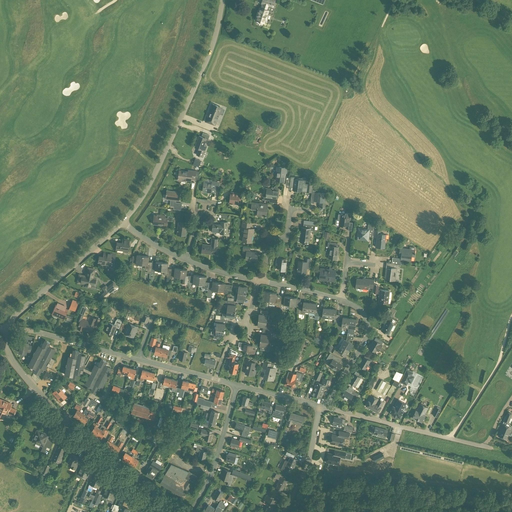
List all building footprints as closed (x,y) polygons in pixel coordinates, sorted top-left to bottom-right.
[(273,7),(275,1),(271,0),(262,0),(261,3),(263,4),(261,8),(260,8),(258,12),(257,15),(257,16),(256,20),(264,23),(265,18),(266,19),(267,15),(268,11),(267,10),(268,6),(273,7)] [(222,108),(212,104),(209,111),(210,111),(208,117),(207,117),(204,122),(215,126),(222,108)] [(209,135),(203,133),(203,134),(202,136),(199,135),(196,142),(195,147),(199,148),(197,155),(203,157),(207,146),(203,145),(206,138),(208,139),(209,135)] [(201,161),(195,159),(193,165),(199,167),(201,161)] [(286,173),(287,168),(285,168),(277,167),(276,174),(277,175),(276,181),(284,182),(285,173),(286,173)] [(195,180),(196,171),(188,170),(188,172),(179,170),(178,181),(186,182),(186,180),(191,181),(191,179),(195,180)] [(305,179),(291,177),(289,186),(296,187),(295,190),(306,192),(307,189),(304,189),(305,179)] [(218,189),(219,183),(212,182),(212,184),(204,183),(203,192),(208,192),(208,191),(215,192),(215,188),(218,189)] [(277,188),(277,186),(274,186),(274,187),(271,187),(271,189),(266,189),(265,197),(263,197),(263,200),(270,201),(270,197),(277,198),(278,188),(277,188)] [(179,201),(180,192),(167,190),(166,195),(167,195),(166,199),(170,200),(170,206),(174,207),(173,209),(181,210),(181,203),(175,202),(175,200),(179,201)] [(240,200),(241,193),(231,192),(229,203),(238,204),(238,200),(240,200)] [(324,208),(326,194),(315,192),(314,201),(320,201),(319,207),(324,208)] [(266,217),(266,215),(267,204),(252,202),(251,209),(258,210),(257,215),(265,216),(266,217)] [(349,222),(350,213),(345,213),(345,215),(338,214),(337,220),(339,220),(339,226),(344,226),(344,225),(348,226),(348,230),(352,231),(352,223),(349,222)] [(168,218),(165,218),(165,215),(153,214),(153,216),(154,216),(153,224),(163,225),(163,227),(167,227),(167,221),(172,221),(172,217),(168,216),(168,218)] [(186,235),(187,223),(179,222),(177,234),(186,235)] [(227,234),(228,222),(221,222),(220,224),(213,224),(212,232),(220,232),(220,234),(227,234)] [(254,232),(254,229),(249,229),(250,223),(242,222),(242,228),(244,228),(242,241),(251,242),(253,231),(254,232)] [(309,224),(303,224),(303,227),(301,227),(300,236),(298,236),(297,242),(304,243),(305,241),(309,242),(310,231),(314,231),(315,225),(309,224)] [(373,232),(374,225),(368,224),(368,229),(358,228),(357,236),(360,236),(360,240),(367,241),(368,231),(373,232)] [(384,248),(386,235),(380,234),(380,231),(375,230),(374,237),(377,238),(375,247),(384,248)] [(128,252),(129,240),(123,239),(123,243),(117,242),(116,250),(124,251),(124,252),(128,252)] [(337,259),(338,247),(334,246),(335,243),(328,242),(327,247),(330,247),(328,258),(337,259)] [(210,253),(211,245),(202,244),(201,253),(209,254),(209,253),(210,253)] [(256,261),(257,252),(250,252),(250,248),(243,247),(243,251),(247,251),(246,260),(256,261)] [(400,264),(403,264),(403,260),(411,261),(412,257),(414,257),(415,249),(400,248),(399,253),(402,253),(401,258),(392,257),(392,263),(400,264)] [(106,267),(110,268),(111,260),(115,260),(116,254),(104,252),(103,257),(99,256),(98,264),(106,265),(106,267)] [(135,265),(136,264),(139,264),(138,269),(141,270),(142,264),(143,256),(137,255),(136,256),(133,256),(132,265),(135,265)] [(151,273),(152,263),(148,263),(149,256),(143,256),(142,264),(145,265),(144,270),(147,270),(147,273),(151,273)] [(279,267),(279,270),(285,271),(286,262),(285,262),(285,259),(284,259),(284,258),(276,258),(275,267),(279,267)] [(309,266),(310,259),(306,259),(305,262),(298,261),(297,273),(305,274),(306,266),(309,266)] [(161,272),(161,271),(162,262),(155,261),(155,264),(152,263),(151,273),(154,274),(155,270),(158,270),(158,272),(161,272)] [(170,277),(171,270),(167,269),(168,263),(162,262),(161,271),(164,271),(164,275),(167,275),(166,277),(170,277)] [(400,268),(400,264),(392,263),(391,269),(386,268),(385,277),(390,278),(390,280),(395,281),(397,268),(400,268)] [(180,277),(181,269),(175,268),(174,270),(171,270),(170,277),(170,278),(174,278),(174,277),(177,277),(177,279),(180,279),(180,277)] [(334,281),(335,270),(321,268),(320,276),(325,277),(325,280),(334,281)] [(187,286),(188,276),(186,276),(187,269),(181,269),(180,277),(183,278),(182,283),(182,284),(183,285),(187,286)] [(89,270),(89,271),(88,271),(87,272),(86,276),(82,276),(82,279),(81,279),(81,280),(81,283),(85,284),(86,284),(86,286),(90,287),(91,285),(94,286),(96,278),(93,278),(94,273),(93,272),(94,271),(89,270)] [(198,286),(199,284),(200,275),(193,274),(193,277),(188,276),(187,286),(191,286),(191,283),(196,284),(195,286),(198,286)] [(205,283),(206,276),(200,275),(199,284),(202,284),(201,288),(204,288),(204,290),(208,290),(209,284),(205,283)] [(372,288),(374,280),(365,278),(365,280),(357,279),(355,288),(356,288),(356,289),(356,290),(357,290),(358,291),(359,290),(360,289),(360,288),(368,289),(368,287),(372,288)] [(227,291),(228,286),(224,286),(225,283),(219,282),(217,292),(220,293),(220,291),(224,292),(223,293),(227,294),(227,291)] [(104,292),(101,294),(105,298),(111,292),(106,285),(101,288),(104,292)] [(388,303),(390,291),(380,289),(379,302),(388,303)] [(268,311),(269,304),(270,292),(264,291),(263,300),(266,300),(265,307),(261,307),(260,310),(262,310),(268,311)] [(236,292),(236,295),(237,295),(236,302),(242,303),(243,299),(245,299),(246,293),(236,292)] [(280,298),(280,299),(276,299),(276,293),(270,292),(269,304),(275,305),(274,305),(280,306),(280,298)] [(280,306),(283,306),(283,304),(287,305),(286,306),(289,307),(291,297),(284,296),(284,299),(280,298),(280,306)] [(299,306),(300,301),(297,300),(297,298),(291,297),(289,307),(292,307),(292,306),(299,306)] [(75,311),(79,302),(73,300),(69,309),(75,311)] [(226,303),(226,307),(225,310),(227,310),(235,311),(236,305),(234,305),(234,301),(224,300),(224,303),(226,303)] [(299,306),(298,314),(303,314),(303,313),(304,313),(305,311),(309,312),(310,302),(303,302),(303,307),(299,306)] [(309,312),(314,312),(314,316),(318,316),(319,316),(319,312),(319,311),(319,310),(316,309),(317,303),(310,302),(309,312)] [(55,307),(52,314),(60,317),(59,317),(64,319),(68,310),(64,308),(60,306),(61,305),(57,303),(56,307),(55,307)] [(83,315),(85,311),(86,311),(87,310),(87,309),(87,308),(86,307),(83,306),(80,314),(79,314),(76,320),(80,322),(77,328),(82,330),(83,329),(89,331),(88,332),(91,333),(93,328),(96,329),(98,325),(100,319),(96,318),(96,319),(91,317),(89,323),(82,320),(84,315),(83,315)] [(321,311),(319,311),(319,312),(319,316),(318,316),(318,320),(319,320),(323,322),(325,317),(328,318),(330,309),(323,308),(322,313),(321,313),(321,311)] [(328,318),(334,319),(334,322),(338,322),(339,316),(336,316),(336,309),(330,309),(328,318)] [(222,316),(221,316),(221,319),(223,320),(228,320),(229,317),(234,318),(235,311),(227,310),(226,314),(222,313),(222,316)] [(261,314),(259,314),(258,320),(267,321),(271,322),(271,321),(271,319),(268,319),(269,315),(267,315),(268,311),(262,310),(261,314)] [(390,319),(394,313),(390,310),(386,316),(390,319)] [(150,316),(145,314),(145,316),(144,315),(142,321),(147,323),(150,316)] [(343,318),(342,324),(338,323),(337,329),(342,330),(342,327),(348,328),(349,318),(343,318)] [(348,328),(347,336),(353,337),(354,333),(352,333),(353,328),(355,328),(356,319),(349,318),(348,328)] [(215,322),(216,323),(216,326),(214,326),(214,329),(216,329),(224,330),(225,324),(223,323),(223,320),(221,319),(215,319),(215,322)] [(388,334),(394,323),(387,319),(381,331),(388,334)] [(119,328),(121,322),(116,320),(114,325),(109,323),(106,331),(105,330),(104,331),(113,335),(116,327),(119,328)] [(272,328),(268,327),(269,324),(272,324),(272,321),(271,321),(271,322),(267,321),(258,320),(257,326),(264,327),(264,330),(271,331),(272,328)] [(134,338),(138,327),(128,323),(124,334),(134,338)] [(214,329),(214,330),(215,330),(215,335),(213,335),(212,338),(220,340),(221,336),(223,336),(224,330),(216,329),(214,329)] [(260,340),(270,341),(271,331),(264,330),(263,334),(261,334),(260,340)] [(300,361),(301,357),(300,356),(306,340),(300,338),(292,362),(297,364),(298,360),(300,361)] [(382,345),(383,342),(375,338),(374,340),(371,345),(370,345),(368,348),(376,352),(376,351),(379,352),(382,345)] [(341,345),(349,350),(352,344),(344,339),(341,345)] [(55,349),(48,346),(50,343),(45,340),(42,347),(39,346),(35,352),(34,352),(33,354),(34,354),(29,365),(36,368),(34,371),(39,374),(42,367),(45,369),(47,365),(52,367),(56,359),(51,357),(55,349)] [(260,350),(269,351),(270,341),(260,340),(259,346),(261,346),(260,350)] [(28,345),(28,343),(21,341),(21,344),(17,343),(17,346),(16,347),(17,347),(16,349),(19,350),(19,352),(26,354),(26,352),(30,353),(31,346),(28,345)] [(248,344),(239,342),(238,346),(242,347),(241,350),(243,350),(246,351),(246,352),(255,354),(255,349),(253,349),(253,348),(252,348),(253,346),(247,345),(248,344)] [(161,355),(162,348),(159,347),(160,344),(156,343),(155,347),(156,347),(154,353),(161,355)] [(338,350),(335,348),(333,352),(339,356),(341,352),(346,355),(349,350),(341,345),(338,350)] [(162,348),(161,355),(167,357),(168,355),(170,356),(171,350),(162,348)] [(84,367),(86,356),(78,354),(79,351),(73,350),(72,357),(69,357),(67,364),(66,364),(66,366),(67,366),(65,375),(73,376),(73,377),(77,378),(77,373),(80,374),(81,372),(83,372),(83,370),(91,373),(85,384),(92,387),(91,390),(96,393),(99,386),(102,387),(105,381),(106,381),(107,379),(106,378),(112,368),(105,364),(106,361),(101,359),(98,366),(95,364),(92,371),(84,367)] [(185,361),(188,353),(181,351),(179,360),(185,361)] [(237,356),(238,352),(235,351),(234,354),(228,353),(227,357),(230,358),(228,365),(230,366),(229,371),(232,372),(231,373),(235,373),(235,372),(236,373),(238,363),(238,361),(234,360),(236,355),(237,356)] [(210,354),(205,353),(204,357),(210,359),(209,360),(206,359),(204,364),(210,366),(209,367),(214,368),(216,360),(210,359),(211,354),(210,353),(210,354)] [(338,371),(342,364),(335,361),(337,358),(330,353),(327,359),(331,362),(329,365),(333,368),(333,369),(335,370),(336,370),(338,371)] [(365,355),(364,357),(361,362),(360,362),(358,365),(365,369),(370,361),(372,362),(373,359),(365,355)] [(254,376),(256,368),(254,367),(255,363),(249,361),(249,360),(246,359),(244,366),(247,367),(245,373),(254,376)] [(273,380),(276,369),(270,367),(271,363),(264,362),(262,370),(265,370),(263,378),(273,380)] [(128,375),(130,368),(123,366),(123,368),(119,367),(117,375),(121,377),(122,373),(128,375)] [(130,368),(128,375),(131,376),(131,379),(133,379),(134,377),(136,370),(130,368)] [(413,373),(406,369),(400,382),(406,385),(408,382),(411,383),(414,377),(412,375),(413,373)] [(397,370),(393,378),(400,381),(403,373),(397,370)] [(148,371),(146,378),(147,378),(146,381),(152,382),(153,380),(154,380),(154,379),(156,380),(157,377),(154,376),(155,373),(148,371)] [(355,371),(354,374),(351,379),(350,378),(348,382),(355,386),(360,378),(362,379),(363,376),(355,371)] [(295,377),(296,374),(290,372),(288,378),(287,377),(284,385),(288,386),(290,381),(291,382),(292,377),(295,377)] [(290,381),(288,386),(293,388),(295,380),(301,382),(303,374),(297,372),(296,374),(295,377),(292,377),(291,382),(290,381)] [(169,386),(171,379),(164,377),(164,380),(161,380),(160,383),(163,383),(163,384),(169,386)] [(321,384),(317,396),(321,398),(325,385),(325,384),(328,385),(330,380),(323,378),(321,384)] [(171,379),(169,386),(173,387),(172,390),(175,390),(175,387),(176,387),(178,381),(171,379)] [(385,395),(391,385),(382,380),(376,390),(385,395)] [(391,397),(400,383),(395,380),(392,384),(386,395),(391,397)] [(188,389),(189,382),(183,381),(181,388),(178,388),(177,392),(179,392),(178,396),(182,397),(184,388),(187,389),(188,389)] [(188,389),(187,389),(187,391),(190,392),(190,390),(196,391),(197,388),(195,387),(196,384),(189,382),(188,389)] [(321,384),(316,382),(312,395),(317,396),(321,384)] [(67,396),(59,387),(52,393),(63,404),(66,402),(63,399),(67,396)] [(215,396),(222,398),(224,391),(212,388),(211,392),(216,393),(215,396)] [(351,393),(345,390),(342,393),(340,397),(343,399),(344,398),(349,401),(353,395),(357,397),(358,394),(353,391),(351,393)] [(220,404),(222,398),(215,396),(214,402),(204,399),(198,397),(196,402),(197,402),(196,403),(209,406),(210,404),(219,406),(219,404),(220,404)] [(249,398),(244,396),(241,407),(246,408),(247,405),(252,406),(253,403),(248,401),(249,398)] [(378,412),(381,407),(384,402),(371,396),(369,401),(366,406),(378,412)] [(13,416),(16,410),(10,407),(12,404),(0,399),(0,417),(2,419),(6,410),(9,412),(8,414),(13,416)] [(402,411),(406,404),(398,400),(394,407),(393,406),(389,412),(400,418),(403,412),(402,411)] [(269,410),(270,403),(262,401),(261,407),(260,407),(258,413),(263,414),(264,411),(263,411),(264,408),(269,410)] [(154,420),(157,409),(134,403),(131,413),(154,420)] [(80,419),(83,413),(79,411),(81,407),(76,404),(74,408),(77,410),(74,416),(80,419)] [(283,413),(284,406),(276,404),(274,411),(273,416),(275,417),(276,417),(276,416),(277,412),(283,413)] [(424,414),(428,408),(420,404),(417,411),(416,410),(412,417),(422,422),(425,415),(424,414)] [(511,436),(511,433),(511,425),(510,425),(510,423),(508,423),(511,414),(511,412),(508,411),(502,424),(502,425),(498,435),(506,439),(508,435),(511,436)] [(83,413),(80,419),(86,423),(89,417),(92,418),(94,415),(89,412),(87,416),(83,413)] [(304,417),(291,413),(290,416),(289,415),(286,425),(291,426),(292,422),(302,425),(304,417)] [(215,425),(217,418),(204,415),(203,418),(205,419),(209,420),(208,423),(201,421),(199,425),(207,427),(208,423),(215,425)] [(341,425),(342,419),(334,417),(332,423),(333,423),(332,425),(340,427),(340,425),(341,425)] [(96,435),(100,429),(97,427),(98,425),(94,422),(90,428),(93,430),(91,432),(93,434),(95,435),(96,435)] [(125,435),(130,437),(135,428),(126,423),(124,428),(128,430),(125,435)] [(243,432),(245,425),(236,423),(234,429),(243,432)] [(111,433),(116,436),(120,429),(115,426),(111,433)] [(375,427),(373,427),(372,427),(371,431),(371,433),(373,433),(382,436),(386,437),(388,430),(384,429),(375,427)] [(100,429),(96,435),(96,436),(98,437),(99,437),(101,438),(103,436),(105,437),(108,431),(104,429),(103,430),(100,429)] [(207,430),(202,429),(201,429),(199,429),(198,433),(200,433),(200,434),(205,436),(204,439),(211,441),(212,434),(212,431),(207,430)] [(275,439),(277,431),(269,429),(267,436),(275,439)] [(51,448),(54,441),(47,438),(48,435),(37,431),(33,441),(43,446),(41,451),(44,453),(47,447),(51,448)] [(348,439),(350,433),(339,431),(338,435),(332,434),(330,443),(342,446),(344,438),(348,439)] [(138,441),(141,436),(134,432),(131,436),(138,441)] [(154,441),(156,435),(150,433),(147,439),(154,441)] [(111,448),(114,444),(111,442),(114,437),(110,435),(107,440),(108,440),(105,445),(111,448)] [(250,444),(251,440),(240,437),(239,440),(232,438),(230,445),(231,445),(231,447),(234,448),(235,446),(238,447),(240,441),(250,444)] [(120,448),(122,444),(123,443),(120,441),(117,446),(114,444),(111,448),(118,452),(120,448)] [(60,464),(66,449),(57,446),(51,460),(60,464)] [(205,459),(207,452),(203,451),(204,449),(201,449),(196,447),(196,451),(200,452),(198,457),(205,459)] [(344,458),(346,452),(334,450),(333,454),(328,453),(326,462),(338,465),(340,457),(344,458)] [(128,463),(132,456),(125,452),(122,459),(128,463)] [(376,455),(379,460),(384,457),(382,452),(376,455)] [(78,457),(71,454),(68,462),(71,464),(70,467),(76,470),(79,461),(77,460),(78,457)] [(234,463),(235,457),(227,454),(225,461),(234,463)] [(132,456),(128,463),(134,466),(138,460),(132,456)] [(294,468),(298,460),(290,456),(288,461),(285,460),(280,469),(287,473),(288,471),(290,472),(292,467),(294,468)] [(158,472),(162,466),(153,461),(148,470),(149,470),(146,475),(152,479),(157,471),(158,472)] [(82,476),(87,464),(83,462),(78,474),(76,477),(81,479),(82,476)] [(46,475),(50,466),(45,464),(41,473),(46,475)] [(87,464),(82,476),(86,477),(92,466),(87,464)] [(173,464),(161,484),(164,485),(164,487),(168,489),(169,488),(173,490),(174,489),(176,490),(179,485),(182,487),(179,490),(183,493),(184,492),(187,493),(199,474),(196,473),(197,471),(193,469),(191,471),(185,467),(184,469),(177,465),(176,466),(173,464)] [(230,485),(233,475),(229,474),(230,471),(223,469),(222,472),(223,473),(221,479),(227,481),(226,483),(230,485)] [(93,486),(98,474),(94,472),(89,484),(88,487),(92,489),(94,486),(93,486)] [(93,486),(94,486),(98,487),(103,475),(98,474),(93,486)] [(282,491),(287,481),(280,477),(277,484),(279,485),(277,489),(282,491)] [(112,503),(116,494),(114,493),(117,487),(108,483),(102,495),(103,496),(102,498),(106,500),(112,503)] [(80,497),(78,502),(82,503),(88,491),(84,489),(83,491),(81,497),(80,497)] [(219,501),(224,493),(217,489),(212,497),(219,501)] [(276,494),(269,490),(267,494),(268,495),(267,496),(266,495),(263,502),(267,504),(266,506),(267,506),(263,511),(271,511),(277,501),(273,499),(276,494)] [(128,511),(129,510),(121,506),(125,498),(122,497),(117,507),(119,508),(117,511),(128,511)] [(219,503),(215,509),(213,511),(221,511),(223,509),(220,507),(221,505),(219,503)]
